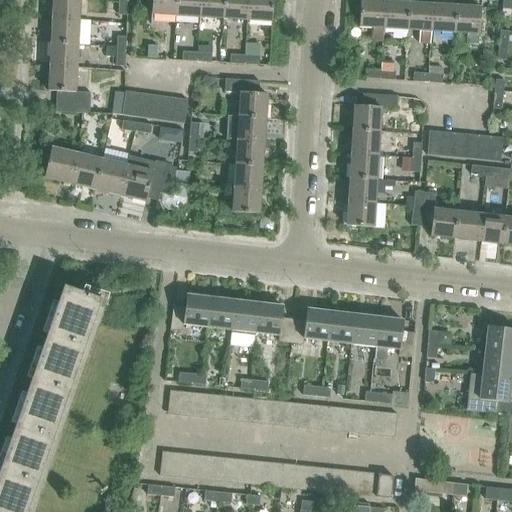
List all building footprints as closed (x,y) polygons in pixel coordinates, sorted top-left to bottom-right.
[(53,0),(52,20),(79,21),(79,0),(53,0)] [(152,0),(151,15),(176,17),(176,0),(152,0)] [(176,0),(176,17),(199,18),(200,0),(176,0)] [(200,0),(199,18),(223,20),(224,0),(200,0)] [(224,0),(223,20),(247,21),(248,0),(224,0)] [(248,0),(247,21),(271,23),(272,0),(248,0)] [(511,0),(502,0),(502,9),(511,10),(511,0)] [(117,16),(127,16),(127,2),(118,1),(117,16)] [(359,28),(383,29),(385,3),(361,1),(359,28)] [(383,29),(407,31),(409,4),(385,3),(383,29)] [(407,31),(431,32),(433,6),(409,4),(407,31)] [(431,32),(455,34),(457,7),(433,6),(431,32)] [(481,9),(457,7),(455,34),(467,35),(466,44),(477,45),(479,35),(481,9)] [(78,45),(79,21),(52,20),(51,43),(78,45)] [(500,31),(498,46),(508,46),(509,32),(500,31)] [(116,37),(115,52),(125,52),(126,38),(116,37)] [(78,45),(51,43),(50,67),(76,69),(78,45)] [(497,60),(506,61),(508,46),(498,46),(497,60)] [(125,52),(115,52),(115,67),(124,67),(125,52)] [(182,53),(182,61),(196,62),(197,54),(182,53)] [(196,62),(211,63),(211,54),(197,54),(196,62)] [(230,55),(229,64),(244,65),(245,56),(230,55)] [(244,65),(259,66),(259,57),(245,56),(244,65)] [(76,69),(50,67),(48,92),(57,92),(75,93),(76,69)] [(366,79),(381,80),(381,72),(367,71),(366,79)] [(381,72),(381,80),(395,81),(396,73),(381,72)] [(414,74),(413,83),(428,84),(428,75),(414,74)] [(428,84),(442,84),(443,76),(428,75),(428,84)] [(239,118),(265,119),(267,95),(259,95),(260,82),(225,80),(225,93),(240,94),(239,118)] [(494,88),(494,94),(503,95),(504,81),(495,80),(494,88)] [(73,104),(90,105),(91,93),(75,93),(57,92),(56,104),(73,104)] [(135,117),(138,94),(125,92),(122,116),(135,117)] [(135,117),(147,119),(151,96),(138,94),(135,117)] [(494,94),(492,109),(501,110),(503,95),(494,94)] [(354,106),(353,131),(380,132),(381,109),(396,110),(397,97),(363,95),(362,107),(354,106)] [(151,96),(147,119),(160,121),(163,97),(151,96)] [(160,121),(172,123),(175,99),(163,97),(160,121)] [(175,99),(172,123),(184,124),(188,101),(175,99)] [(56,113),(73,114),(73,104),(56,104),(56,113)] [(90,105),(73,104),(73,114),(90,115),(90,105)] [(239,118),(237,142),(264,143),(265,119),(239,118)] [(120,131),(135,133),(136,124),(122,121),(120,131)] [(198,138),(199,124),(190,123),(188,138),(198,139),(198,138)] [(136,124),(135,133),(150,135),(151,126),(136,124)] [(353,131),(351,155),(378,156),(380,132),(353,131)] [(429,132),(427,156),(439,157),(442,133),(429,132)] [(442,133),(439,157),(452,158),(454,134),(442,133)] [(454,134),(452,158),(464,159),(467,135),(454,134)] [(467,135),(464,159),(477,160),(479,137),(467,135)] [(479,137),(477,160),(489,162),(490,150),(491,138),(479,137)] [(198,139),(188,138),(187,153),(197,153),(198,139)] [(491,138),(490,150),(502,151),(503,142),(503,139),(491,138)] [(237,142),(236,165),(262,167),(264,143),(237,142)] [(413,143),(412,158),(421,158),(422,144),(413,143)] [(44,179),(70,185),(77,155),(51,149),(44,179)] [(490,150),(489,162),(501,163),(501,154),(502,151),(490,150)] [(70,185),(95,191),(102,161),(77,155),(70,185)] [(351,155),(350,178),(377,180),(378,156),(351,155)] [(411,173),(420,173),(421,158),(412,158),(411,173)] [(127,167),(102,161),(95,191),(120,197),(127,167)] [(234,189),(261,191),(262,167),(236,165),(234,189)] [(486,168),(471,166),(470,175),(485,177),(486,168)] [(153,168),(152,173),(127,167),(120,197),(146,203),(148,191),(160,194),(163,182),(165,171),(153,168)] [(486,168),(485,177),(500,178),(501,169),(486,168)] [(163,182),(173,185),(176,173),(165,171),(163,182)] [(377,180),(350,178),(348,202),(375,204),(377,180)] [(163,182),(160,194),(170,196),(173,185),(163,182)] [(261,191),(234,189),(232,213),(259,215),(261,191)] [(413,210),(422,211),(424,194),(415,193),(413,210)] [(424,194),(422,211),(420,228),(431,229),(430,237),(454,239),(458,213),(434,210),(436,195),(424,194)] [(375,204),(348,202),(347,227),(374,228),(375,204)] [(411,226),(420,228),(422,211),(413,210),(411,226)] [(481,216),(458,213),(454,239),(478,242),(481,216)] [(478,242),(502,245),(505,218),(481,216),(478,242)] [(502,245),(511,246),(511,219),(505,218),(502,245)] [(0,511),(27,511),(101,300),(63,288),(0,471),(0,511)] [(184,325),(208,328),(211,299),(187,296),(185,307),(183,325),(184,325)] [(208,328),(232,331),(235,302),(211,299),(208,328)] [(232,331),(255,334),(259,305),(235,302),(232,331)] [(255,334),(279,337),(280,337),(282,319),(283,308),(259,305),(255,334)] [(173,306),(171,330),(183,332),(184,325),(183,325),(185,307),(173,306)] [(303,339),(304,339),(328,342),(331,313),(307,310),(305,322),(303,339)] [(328,342),(352,345),(355,316),(331,313),(328,342)] [(352,345),(376,348),(379,319),(355,316),(352,345)] [(279,343),(291,344),(294,320),(282,319),(280,337),(279,337),(279,343)] [(376,348),(400,351),(402,333),(403,322),(379,319),(376,348)] [(304,339),(303,339),(305,322),(294,320),(291,344),(303,346),(304,339)] [(511,330),(488,328),(485,352),(511,355),(511,330)] [(428,332),(427,345),(437,346),(438,333),(428,332)] [(399,357),(411,358),(414,334),(402,333),(400,351),(399,357)] [(427,345),(425,359),(436,360),(437,346),(427,345)] [(511,355),(485,352),(482,376),(511,379),(511,372),(511,355)] [(349,363),(345,401),(355,402),(356,393),(352,392),(356,363),(349,363)] [(178,384),(191,385),(192,376),(179,374),(178,384)] [(482,376),(470,375),(466,411),(497,415),(498,403),(508,404),(511,379),(482,376)] [(191,385),(204,386),(206,378),(192,376),(191,385)] [(240,390),(253,391),(254,382),(241,380),(240,390)] [(254,382),(253,391),(267,393),(268,383),(254,382)] [(302,396),(316,398),(317,388),(303,386),(302,396)] [(316,398),(329,399),(330,390),(317,388),(316,398)] [(167,416),(179,417),(181,393),(169,392),(167,416)] [(179,417),(191,418),(193,394),(181,393),(179,417)] [(364,403),(390,406),(391,396),(365,393),(364,403)] [(191,418),(203,419),(205,395),(193,394),(191,418)] [(205,395),(203,419),(215,420),(216,413),(217,397),(205,395)] [(229,398),(217,397),(216,413),(215,420),(227,422),(229,398)] [(241,399),(229,398),(227,422),(239,423),(241,399)] [(253,400),(241,399),(239,423),(251,424),(253,400)] [(251,424),(263,425),(265,401),(253,400),(251,424)] [(263,425),(274,427),(277,403),(265,401),(263,425)] [(277,403),(274,427),(286,428),(289,404),(277,403)] [(289,404),(286,428),(298,429),(301,405),(289,404)] [(313,406),(301,405),(298,429),(310,430),(313,406)] [(310,430),(322,431),(325,408),(313,406),(310,430)] [(325,408),(322,431),(334,433),(337,409),(325,408)] [(335,433),(346,434),(349,410),(337,409),(335,433)] [(349,410),(346,434),(358,435),(360,411),(349,410)] [(358,435),(370,436),(372,413),(360,411),(358,435)] [(372,413),(370,436),(382,438),(384,414),(372,413)] [(384,414),(382,438),(394,439),(397,415),(384,414)] [(172,478),(174,454),(162,452),(159,476),(172,478)] [(183,479),(186,455),(174,454),(172,478),(183,479)] [(195,480),(198,456),(186,455),(183,479),(195,480)] [(207,481),(210,457),(198,456),(195,480),(207,481)] [(219,483),(222,459),(210,457),(207,481),(219,483)] [(231,484),(234,460),(222,459),(219,483),(231,484)] [(243,485),(246,461),(234,460),(231,484),(243,485)] [(255,486),(258,463),(246,461),(243,485),(255,486)] [(267,488),(270,464),(258,463),(255,486),(267,488)] [(279,489),(282,465),(270,464),(267,488),(279,489)] [(291,490),(294,466),(282,465),(279,489),(291,490)] [(303,491),(306,467),(294,466),(291,490),(303,491)] [(315,493),(317,469),(306,467),(303,491),(315,493)] [(327,494),(329,470),(317,469),(315,493),(327,494)] [(339,495),(341,471),(329,470),(327,494),(339,495)] [(351,496),(353,472),(341,471),(339,495),(351,496)] [(363,498),(365,474),(353,472),(351,496),(363,498)] [(375,499),(378,475),(365,474),(363,498),(375,499)] [(378,476),(376,499),(391,500),(393,477),(378,476)] [(414,492),(454,496),(455,484),(415,480),(414,492)] [(454,496),(466,498),(467,486),(455,484),(454,496)] [(146,496),(160,497),(160,487),(147,486),(146,496)] [(160,487),(160,497),(173,498),(174,489),(160,487)] [(485,500),(497,501),(498,489),(487,488),(485,500)] [(498,489),(497,501),(509,503),(510,491),(498,489)] [(203,502),(218,503),(219,493),(204,492),(203,502)] [(219,493),(218,503),(230,504),(231,495),(219,493)] [(259,498),(246,497),(245,506),(259,507),(259,498)] [(300,511),(305,511),(313,511),(314,503),(301,502),(300,511)] [(314,503),(313,511),(327,511),(328,504),(314,503)]
